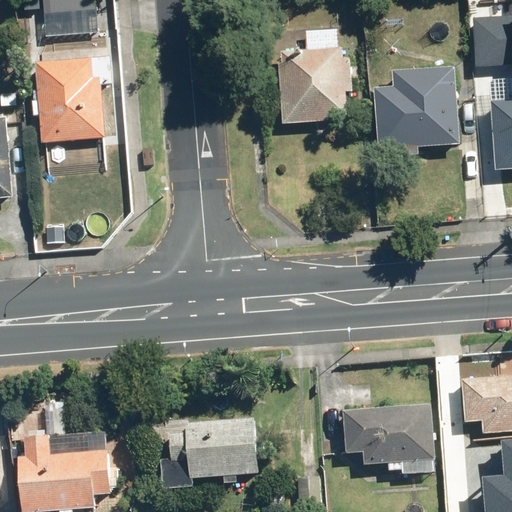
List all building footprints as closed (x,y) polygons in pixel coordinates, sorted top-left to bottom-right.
[(48,0),(51,38),(103,34),(100,0),(48,0)] [(497,171),(511,170),(511,17),(472,20),(476,67),(511,64),(511,101),(492,103),(497,171)] [(357,92),(354,61),(348,61),(347,49),(344,49),(342,30),(309,32),(310,51),(286,53),(286,64),(282,64),(287,126),(333,122),(332,118),(351,116),(349,93),(357,92)] [(40,64),(47,145),(111,139),(106,87),(118,86),(116,58),(40,64)] [(422,149),(462,146),(456,69),(396,74),(397,88),(378,89),(382,151),(385,151),(386,159),(423,156),(422,149)] [(0,119),(0,201),(17,200),(11,119),(0,119)] [(483,438),(511,435),(511,378),(462,382),(465,425),(482,424),(483,438)] [(439,473),(433,404),(346,411),(349,454),(365,453),(366,466),(405,463),(406,475),(439,473)] [(261,475),(256,418),(190,424),(191,433),(174,434),(176,458),(165,459),(168,490),(197,487),(196,480),(261,475)] [(97,496),(114,495),(111,453),(53,457),(52,438),(27,440),(28,459),(21,459),(24,511),(74,511),(98,510),(97,496)] [(511,511),(511,441),(500,443),(502,477),(485,478),(486,511),(511,511)] [(313,511),(325,511),(322,477),(301,478),(303,511),(313,511)]
